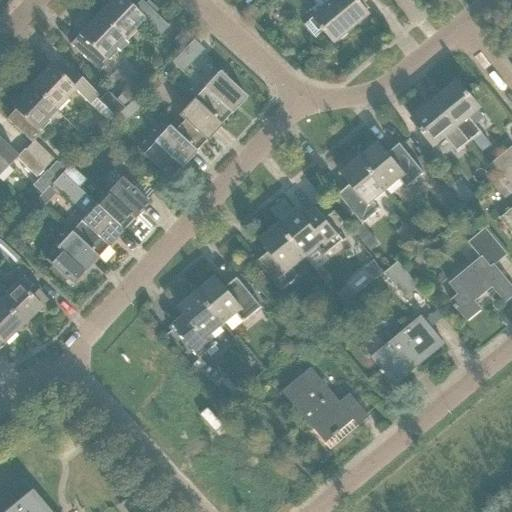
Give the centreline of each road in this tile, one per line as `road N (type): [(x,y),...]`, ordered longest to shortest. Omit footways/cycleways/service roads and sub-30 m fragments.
road 1 (residential): [(62,357),(302,97)]
road 2 (residential): [(316,511),(511,347)]
road 3 (residential): [(62,357),(204,511)]
road 4 (unclassified): [(302,97),(351,97),(404,76),(458,29)]
road 5 (unclassified): [(302,97),(194,0)]
